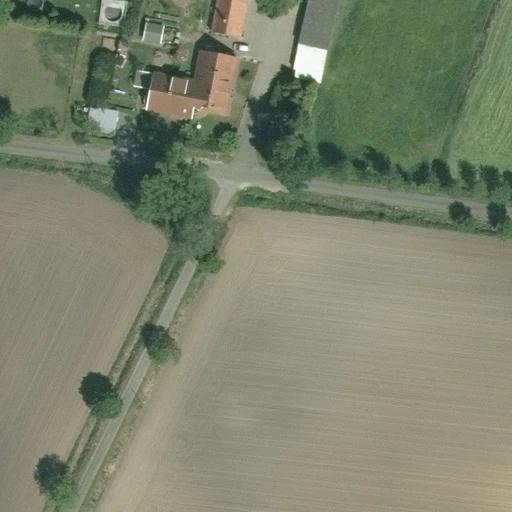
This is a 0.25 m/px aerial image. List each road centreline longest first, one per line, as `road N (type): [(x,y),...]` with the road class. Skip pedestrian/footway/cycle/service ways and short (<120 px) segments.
road 1 (residential): [(74,511),(235,175)]
road 2 (residential): [(235,175),(511,213)]
road 3 (residential): [(0,147),(235,175)]
road 4 (residential): [(235,175),(292,0)]
